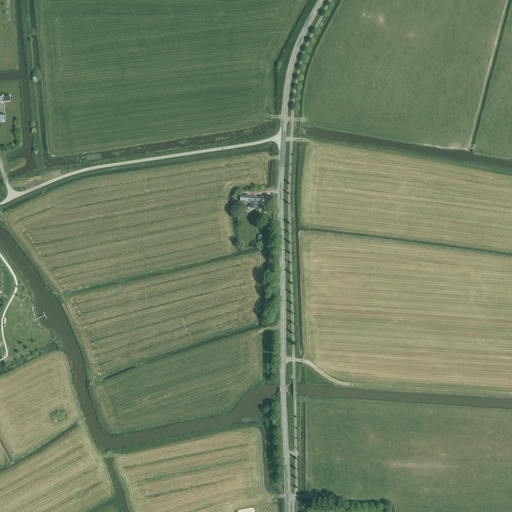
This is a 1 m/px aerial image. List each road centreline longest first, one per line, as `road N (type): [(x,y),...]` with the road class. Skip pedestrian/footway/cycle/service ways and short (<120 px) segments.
road 1 (secondary): [(287,511),(283,120),(296,49),(321,0)]
road 2 (track): [(42,185),(24,0)]
